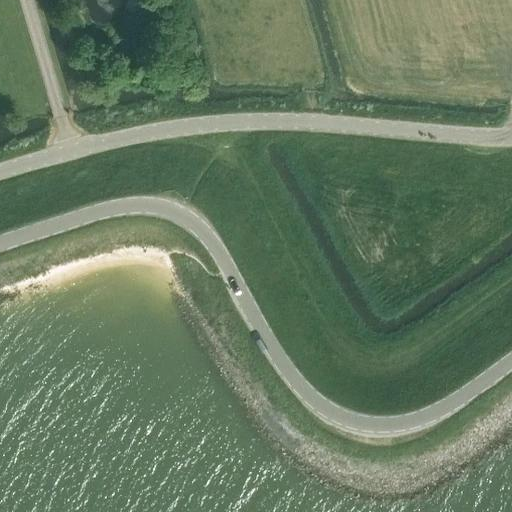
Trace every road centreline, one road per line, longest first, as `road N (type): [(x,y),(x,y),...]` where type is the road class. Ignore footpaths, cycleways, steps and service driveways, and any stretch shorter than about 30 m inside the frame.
road 1 (tertiary): [(0,241),(121,205),(181,213),(214,244),(292,380),(355,422),(421,419),(511,359)]
road 2 (unclassified): [(0,171),(147,131),(233,120),(511,136)]
